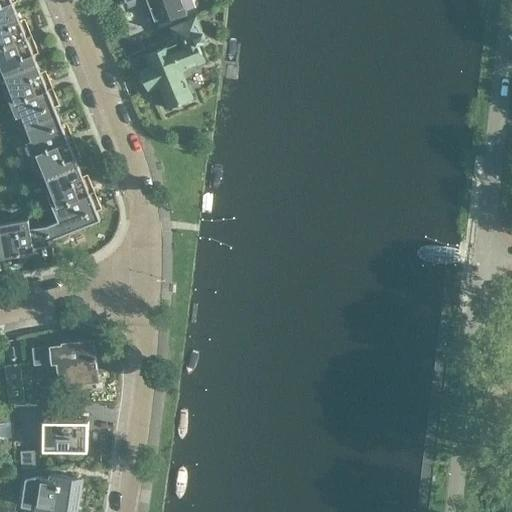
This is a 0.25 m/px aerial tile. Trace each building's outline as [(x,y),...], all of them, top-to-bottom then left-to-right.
[(0,0),(0,17),(16,11),(11,0),(0,0)] [(117,0),(118,1),(121,0),(147,0),(150,6),(145,8),(151,24),(156,22),(158,26),(186,16),(185,12),(186,12),(181,0),(117,0)] [(16,11),(0,17),(0,48),(31,35),(26,21),(21,23),(16,11)] [(196,16),(171,26),(174,37),(167,40),(169,45),(145,55),(150,66),(140,70),(149,91),(159,87),(167,108),(193,97),(182,70),(204,61),(197,42),(206,38),(196,16)] [(128,34),(111,41),(116,51),(123,48),(132,44),(128,34)] [(31,35),(0,48),(0,63),(1,63),(6,75),(37,63),(32,50),(37,48),(31,35)] [(49,38),(40,42),(43,50),(53,46),(49,38)] [(134,43),(132,44),(123,48),(127,57),(138,52),(134,43)] [(52,87),(50,81),(47,74),(42,75),(37,63),(6,75),(11,88),(6,91),(12,104),(52,87)] [(67,76),(63,67),(52,71),(56,80),(67,76)] [(12,104),(17,116),(22,115),(27,127),(58,114),(53,102),(57,100),(52,87),(12,104)] [(71,87),(63,90),(66,98),(74,95),(71,87)] [(32,139),(27,142),(33,155),(73,139),(68,125),(63,127),(58,114),(27,127),(32,139)] [(33,155),(38,168),(43,166),(48,180),(85,165),(79,152),(73,139),(33,155)] [(85,165),(48,180),(53,191),(48,194),(54,207),(90,193),(94,191),(89,177),(85,165)] [(59,220),(45,226),(49,239),(58,236),(61,238),(66,236),(67,232),(79,227),(82,229),(88,227),(88,223),(100,219),(95,206),(99,204),(96,196),(94,191),(90,193),(54,207),(59,220)] [(28,219),(0,224),(0,239),(3,257),(35,251),(34,247),(50,244),(49,239),(45,226),(30,228),(28,219)] [(49,345),(33,347),(34,353),(35,364),(48,363),(49,371),(60,370),(61,379),(72,378),(76,383),(84,383),(87,376),(98,375),(94,346),(81,347),(80,342),(51,345),(52,348),(50,348),(49,345)] [(21,363),(5,365),(10,402),(26,400),(21,363)] [(0,410),(0,422),(11,421),(11,420),(10,411),(10,410),(0,410)] [(46,415),(45,449),(88,450),(89,420),(84,420),(84,417),(87,417),(87,416),(77,416),(77,415),(56,415),(46,415)] [(22,469),(36,469),(36,451),(22,452),(22,469)] [(36,506),(34,511),(59,511),(60,510),(70,511),(73,511),(79,477),(49,473),(48,477),(39,475),(39,474),(29,478),(26,477),(22,501),(36,506)]
